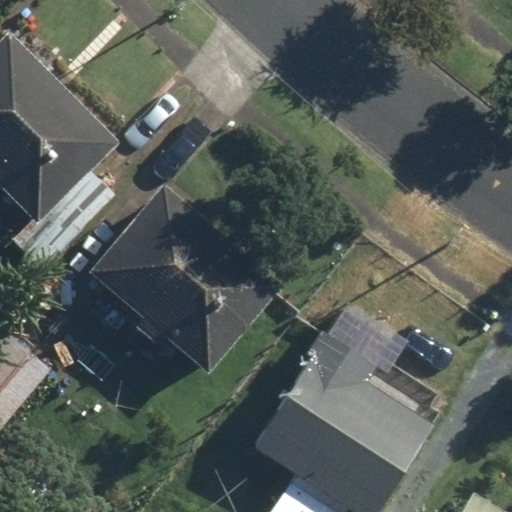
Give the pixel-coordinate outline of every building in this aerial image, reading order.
[(121,149),(14,36),(0,50),(0,184),(39,226),(121,149)] [(282,288),(169,184),(94,265),(145,312),(135,323),(160,346),(169,335),(206,370),(282,288)] [(385,511),(442,431),(369,381),(380,365),(393,373),(414,343),(351,300),(254,442),(299,472),(272,511),(385,511)] [(0,433),(53,371),(11,334),(0,346),(0,433)] [(511,511),(483,494),(471,511),(511,511)]
